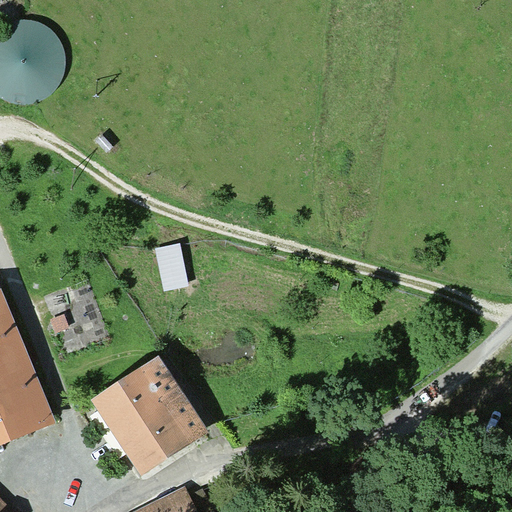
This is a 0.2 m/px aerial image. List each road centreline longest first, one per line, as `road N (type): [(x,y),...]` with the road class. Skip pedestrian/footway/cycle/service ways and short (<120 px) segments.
road 1 (track): [(0,123),(112,185),(211,225),(511,321)]
road 2 (track): [(0,242),(49,374)]
